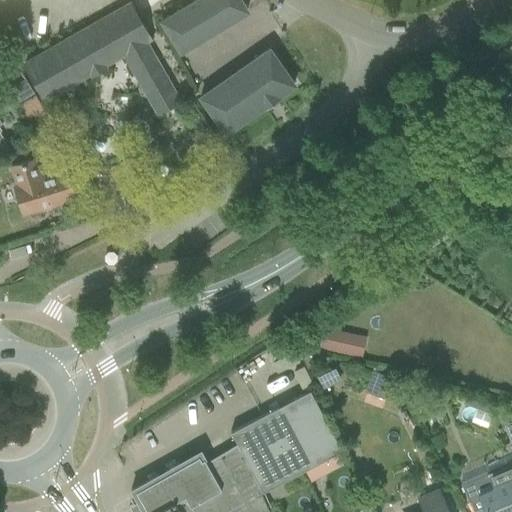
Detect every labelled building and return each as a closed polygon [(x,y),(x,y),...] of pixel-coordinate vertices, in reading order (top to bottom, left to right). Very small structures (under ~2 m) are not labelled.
[(247,12),(246,11),(239,0),(196,0),(161,21),(180,52),(247,12)] [(113,14),(23,65),(43,100),(124,54),(145,42),(150,39),(130,4),(129,5),(113,14)] [(269,49),(200,98),(225,134),(264,106),(265,108),(278,99),(277,97),(294,85),(269,49)] [(155,60),(134,71),(158,113),(179,101),(155,60)] [(0,106),(14,98),(17,104),(33,93),(25,80),(5,91),(0,94),(0,106)] [(34,97),(18,107),(29,125),(45,115),(34,97)] [(349,147),(343,138),(335,144),(341,153),(349,147)] [(74,197),(66,170),(40,179),(34,159),(10,166),(16,186),(14,187),(22,214),(41,208),(42,208),(50,205),(74,197)] [(365,337),(325,328),(320,348),(361,357),(365,337)] [(335,367),(316,377),(323,390),(341,381),(335,367)] [(423,382),(407,371),(393,367),(401,382),(405,380),(409,389),(423,382)] [(363,391),(387,399),(394,379),(371,371),(363,391)] [(133,488),(131,489),(138,503),(139,503),(141,501),(147,511),(271,511),(261,489),(279,480),(303,467),(313,462),(335,450),(340,448),(309,389),(302,393),(230,431),(237,443),(206,461),(204,457),(201,459),(198,455),(180,465),(178,462),(164,470),(166,473),(159,477),(158,474),(133,488)] [(313,462),(303,467),(310,482),(321,476),(343,464),(335,450),(313,462)] [(511,511),(511,461),(487,472),(460,484),(468,502),(469,502),(473,511),(511,511)] [(423,511),(447,511),(438,490),(418,499),(423,511)]
